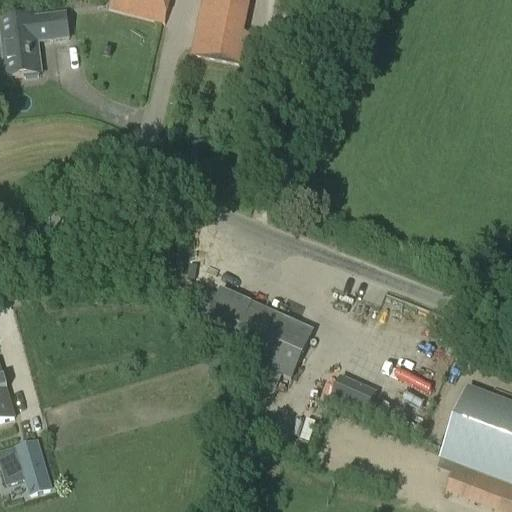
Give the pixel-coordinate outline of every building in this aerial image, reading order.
[(110,0),(107,13),(163,28),(170,0),(110,0)] [(223,0),(203,0),(190,59),(247,70),(250,53),(253,38),(242,36),(249,5),(223,0)] [(275,0),(272,25),(278,35),(290,36),(299,29),(303,0),(275,0)] [(36,47),(53,45),(50,20),(33,22),(33,21),(0,25),(0,67),(3,67),(5,82),(23,80),(23,82),(37,81),(37,78),(39,78),(36,47)] [(219,296),(198,343),(289,384),(311,336),(219,296)] [(0,426),(13,423),(4,392),(6,391),(3,381),(1,382),(0,378),(0,426)] [(375,398),(342,383),(332,405),(366,420),(375,398)] [(511,408),(467,392),(440,462),(511,489),(511,408)] [(36,447),(0,457),(0,467),(6,489),(26,483),(30,499),(49,493),(36,447)]
